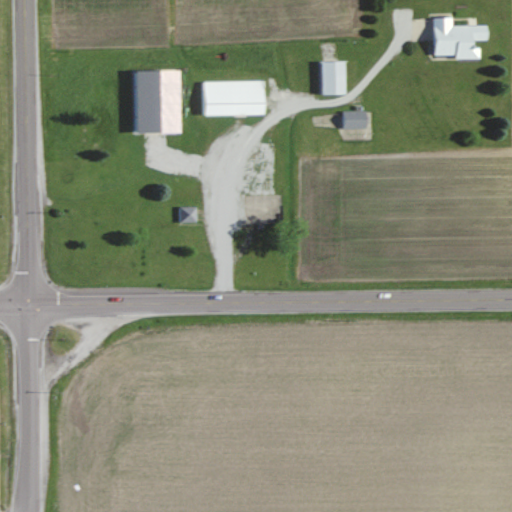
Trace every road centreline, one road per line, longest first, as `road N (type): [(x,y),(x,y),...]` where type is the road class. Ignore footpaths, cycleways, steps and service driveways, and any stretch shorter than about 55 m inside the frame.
road 1 (primary): [(30,309),(511,302)]
road 2 (primary): [(30,309),(26,0)]
road 3 (primary): [(29,511),(30,309)]
